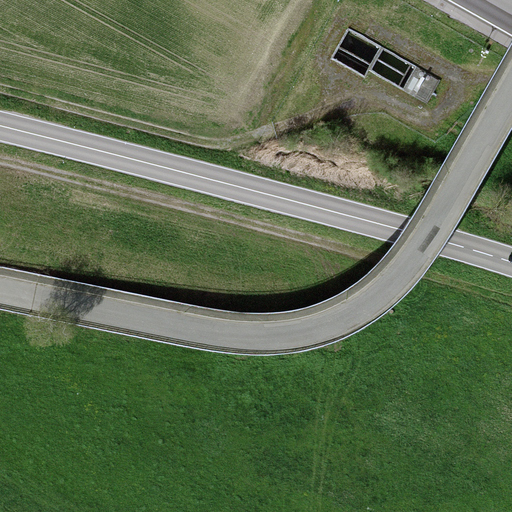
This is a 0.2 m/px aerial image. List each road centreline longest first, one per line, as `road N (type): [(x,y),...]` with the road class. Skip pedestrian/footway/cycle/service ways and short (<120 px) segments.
road 1 (tertiary): [(0,292),(230,336),(308,333),(341,321),(416,253),(511,85)]
road 2 (secondary): [(511,261),(0,125)]
road 3 (track): [(0,168),(511,304)]
road 4 (track): [(0,95),(220,152),(363,105)]
